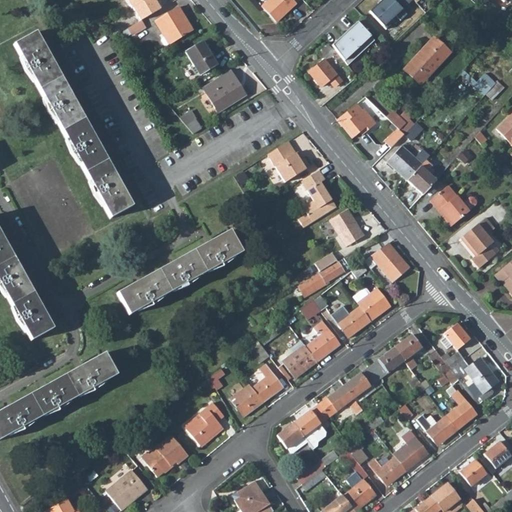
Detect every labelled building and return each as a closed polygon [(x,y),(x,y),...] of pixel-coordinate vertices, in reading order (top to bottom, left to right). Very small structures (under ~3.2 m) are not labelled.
[(133,0),(131,2),(139,15),(164,0),(163,0),(133,0)] [(265,0),(260,6),(275,22),(295,3),(293,0),(265,0)] [(412,0),(380,0),(367,12),(384,31),(392,23),(390,20),(395,16),(400,21),(406,15),(402,10),(412,0)] [(193,30),(179,8),(155,22),(164,37),(167,35),(172,43),(193,30)] [(129,29),(132,36),(146,27),(142,21),(129,29)] [(337,40),(331,45),(347,65),(373,40),(370,37),(370,36),(356,21),(352,25),(354,26),(351,29),(349,28),(340,37),(341,38),(338,41),(337,40)] [(131,207),(35,34),(15,45),(110,218),(131,207)] [(451,52),(433,36),(415,56),(419,59),(408,73),(422,85),(451,52)] [(218,65),(203,42),(186,52),(200,76),(218,65)] [(317,54),(321,58),(332,48),(327,44),(322,49),(317,54)] [(419,59),(415,56),(403,69),(408,73),(419,59)] [(499,56),(484,73),(489,77),(489,78),(493,75),(505,62),(499,56)] [(341,81),(324,60),(308,73),(320,87),(328,81),(334,88),(341,81)] [(473,85),(476,82),(463,70),(460,74),(473,85)] [(245,96),(230,72),(203,89),(217,112),(245,96)] [(489,77),(484,73),(476,82),(473,85),(473,86),(484,96),(486,94),(495,84),(489,78),(489,77)] [(489,78),(495,84),(486,94),(492,100),(504,86),(493,75),(489,78)] [(208,98),(198,104),(202,110),(212,104),(208,98)] [(360,110),(356,104),(336,120),(352,138),(363,129),(365,130),(374,123),(362,108),(360,110)] [(397,129),(404,122),(391,110),(385,117),(397,129)] [(185,126),(192,134),(201,129),(194,121),(187,113),(179,118),(185,126)] [(511,116),(500,128),(511,140),(511,116)] [(404,122),(397,129),(403,135),(413,124),(408,118),(404,122)] [(413,124),(403,135),(409,140),(419,129),(413,124)] [(384,142),(390,148),(403,135),(397,129),(384,142)] [(486,139),(480,132),(475,137),(481,144),(486,139)] [(266,155),(268,157),(284,183),(309,167),(304,159),(302,160),(299,162),(295,154),(288,144),(288,142),(266,155)] [(401,147),(386,162),(407,181),(425,161),(429,157),(423,151),(415,159),(401,147)] [(463,150),(455,159),(463,166),(471,158),(463,150)] [(425,172),(431,166),(425,161),(407,181),(422,195),(435,181),(425,172)] [(505,167),(502,170),(508,176),(511,173),(505,167)] [(303,229),(336,208),(322,182),(325,179),(319,170),(300,181),(312,201),(302,207),(306,215),(298,220),(303,229)] [(447,187),(432,200),(447,218),(445,220),(451,227),(469,213),(468,212),(475,205),(476,202),(472,198),(469,198),(461,204),(447,187)] [(432,200),(430,202),(445,220),(447,218),(432,200)] [(365,235),(348,208),(330,219),(347,246),(365,235)] [(493,230),(484,219),(460,239),(473,256),(470,259),(478,268),(494,255),(487,247),(491,244),(485,236),(493,230)] [(240,252),(229,232),(118,294),(129,314),(240,252)] [(52,329),(0,235),(0,283),(31,340),(52,329)] [(370,256),(393,283),(409,268),(388,243),(370,256)] [(319,272),(337,262),(331,253),(314,263),(319,272)] [(511,258),(492,275),(499,283),(500,282),(502,280),(506,284),(503,286),(511,296),(511,258)] [(343,272),(337,262),(319,272),(297,287),(304,298),(314,291),(326,284),(325,283),(343,272)] [(360,263),(350,271),(356,278),(366,271),(360,263)] [(359,307),(371,322),(390,307),(377,289),(370,294),(369,294),(362,299),(357,304),(359,307)] [(352,298),(357,304),(362,299),(369,294),(366,290),(363,290),(352,298)] [(321,312),(328,307),(319,295),(312,300),(320,311),(321,312)] [(305,306),(313,317),(320,311),(312,300),(305,306)] [(331,315),(348,339),(371,322),(359,307),(343,319),(341,316),(343,314),(339,309),(336,312),(335,311),(331,315)] [(285,321),(258,342),(261,347),(289,326),(285,321)] [(316,327),(322,335),(305,347),(316,362),(339,345),(322,322),(316,327)] [(470,339),(456,323),(443,334),(445,336),(452,344),(456,350),(470,339)] [(420,348),(411,336),(394,348),(404,361),(410,369),(416,364),(410,356),(420,348)] [(452,344),(445,336),(440,340),(447,349),(452,344)] [(300,340),(278,357),(282,362),(304,345),(300,340)] [(260,363),(269,357),(261,347),(258,342),(248,349),(260,363)] [(305,347),(304,345),(282,362),(294,379),(316,362),(305,347)] [(379,380),(404,361),(394,348),(369,366),(369,367),(370,367),(379,380)] [(436,350),(428,355),(443,375),(451,369),(444,360),(436,350)] [(451,369),(464,359),(456,350),(444,360),(451,369)] [(0,438),(115,374),(104,354),(0,412),(0,438)] [(458,378),(466,371),(475,382),(482,392),(478,396),(482,401),(492,394),(489,389),(498,382),(480,358),(469,366),(464,359),(451,369),(458,378)] [(416,364),(410,369),(412,372),(420,366),(418,363),(416,364)] [(259,370),(265,378),(251,388),(263,403),(274,395),(272,393),(281,386),(265,365),(259,370)] [(370,367),(369,367),(344,386),(354,399),(372,385),(379,380),(370,367)] [(458,379),(458,378),(451,369),(443,375),(437,380),(442,386),(449,380),(452,385),(458,379)] [(208,379),(216,391),(222,386),(218,380),(225,375),(221,370),(208,379)] [(425,390),(426,389),(416,376),(408,382),(418,395),(425,390)] [(478,396),(482,392),(475,382),(470,385),(471,387),(474,391),(478,396)] [(229,400),(243,418),(263,403),(251,388),(249,385),(229,400)] [(357,403),(376,389),(372,385),(354,399),(357,403)] [(274,395),(283,388),(281,386),(272,393),(274,395)] [(328,417),(348,403),(356,414),(362,409),(357,403),(354,399),(344,386),(319,405),(328,417)] [(448,392),(459,406),(446,416),(457,431),(467,423),(465,420),(474,413),(454,387),(448,392)] [(222,416),(213,404),(198,415),(201,418),(186,430),(199,447),(222,428),(216,420),(222,416)] [(308,442),(310,440),(306,435),(329,418),(328,417),(319,405),(294,423),(294,424),(304,437),(308,442)] [(399,410),(407,420),(413,415),(405,405),(401,409),(399,410)] [(474,413),(465,420),(467,423),(476,415),(474,413)] [(422,414),(416,419),(436,444),(445,437),(447,439),(457,431),(446,416),(437,423),(431,415),(426,419),(422,414)] [(376,428),(383,422),(379,416),(372,422),(376,428)] [(372,422),(365,427),(369,433),(373,430),(376,428),(372,422)] [(294,424),(277,436),(287,450),(304,437),(294,424)] [(406,472),(428,454),(409,431),(402,437),(406,444),(392,454),(394,457),(406,472)] [(149,456),(147,454),(142,459),(157,479),(164,474),(165,475),(177,465),(178,466),(189,457),(171,437),(156,450),(156,451),(149,456)] [(287,450),(291,455),(308,442),(304,437),(287,450)] [(447,439),(445,437),(436,444),(437,447),(447,439)] [(510,456),(499,442),(484,454),(495,468),(510,456)] [(360,465),(367,459),(356,443),(351,447),(347,450),(357,462),(360,465)] [(339,456),(348,469),(357,462),(347,450),(339,456)] [(338,457),(333,451),(321,460),(326,467),(338,457)] [(385,485),(394,478),(396,480),(406,472),(394,457),(381,468),(374,460),(369,464),(385,485)] [(321,460),(297,479),(302,485),(321,470),(326,467),(321,460)] [(486,475),(474,461),(459,472),(474,490),(481,484),(478,481),(486,475)] [(361,467),(357,470),(364,480),(368,476),(361,467)] [(328,488),(333,484),(321,470),(302,485),(301,486),(304,491),(320,479),(328,488)] [(354,511),(355,511),(376,496),(364,480),(357,470),(345,479),(352,489),(342,496),(343,497),(354,511)] [(148,490),(132,471),(106,492),(122,511),(148,490)] [(396,480),(394,478),(385,485),(386,487),(396,480)] [(234,500),(241,511),(271,511),(273,511),(254,481),(236,492),(234,500)] [(459,500),(446,484),(431,496),(443,511),(445,511),(454,511),(462,507),(462,504),(459,500)] [(320,511),(342,495),(338,491),(317,507),(320,511)] [(489,510),(486,505),(481,509),(483,511),(496,511),(506,504),(511,499),(511,498),(508,493),(489,510)] [(342,496),(342,495),(320,511),(354,511),(343,497),(342,496)] [(443,511),(431,496),(423,503),(419,505),(410,511),(443,511)] [(72,511),(66,498),(45,510),(46,511),(76,511),(75,509),(72,511)] [(466,505),(471,511),(483,511),(481,509),(473,499),(466,505)]
